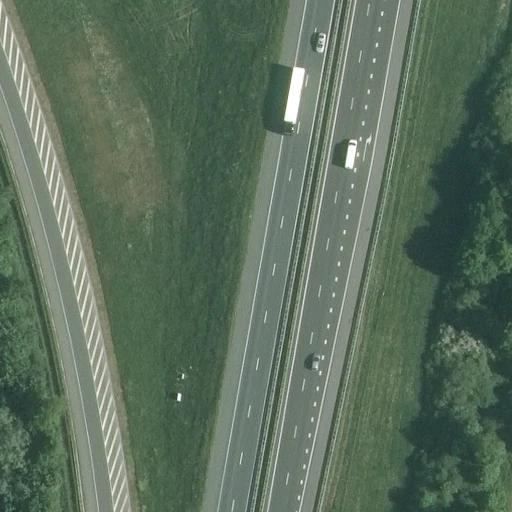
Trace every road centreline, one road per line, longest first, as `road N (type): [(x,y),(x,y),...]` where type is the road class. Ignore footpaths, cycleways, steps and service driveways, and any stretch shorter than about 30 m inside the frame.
road 1 (motorway): [(281,511),(370,0)]
road 2 (motorway): [(319,0),(231,511)]
road 3 (motorway): [(0,65),(69,292),(107,511)]
